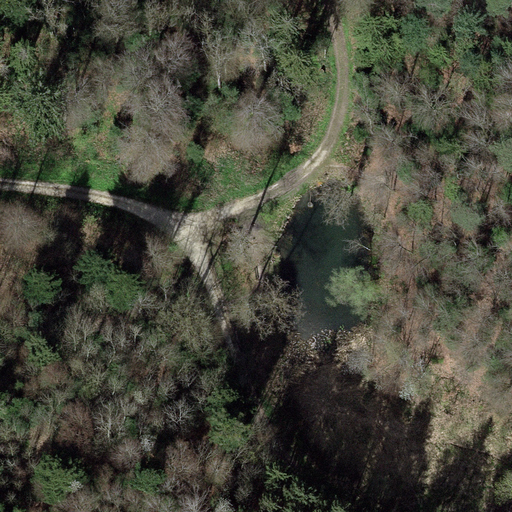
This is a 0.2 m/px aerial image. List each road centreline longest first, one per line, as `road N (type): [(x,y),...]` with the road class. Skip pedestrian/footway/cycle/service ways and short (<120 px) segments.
road 1 (track): [(0,184),(185,215),(222,210),(287,180),(321,156),(338,119),(342,73),(329,0)]
road 2 (track): [(366,511),(291,465),(264,430),(185,215)]
